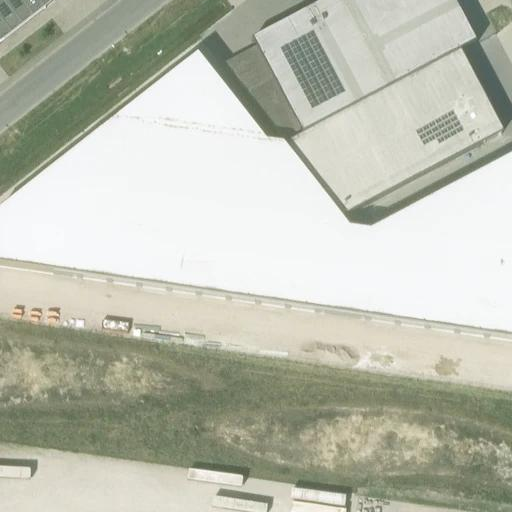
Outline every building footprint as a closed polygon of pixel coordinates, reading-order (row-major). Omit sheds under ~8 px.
[(32,19),(17,0),(4,0),(2,3),(21,28),(32,19)] [(17,0),(32,19),(43,10),(35,0),(17,0)] [(35,0),(43,10),(54,2),(52,0),(35,0)] [(392,90),(343,0),(331,0),(309,12),(359,107),(386,93),(392,90)] [(343,0),(392,90),(476,46),(451,0),(343,0)] [(0,3),(0,23),(10,36),(21,28),(2,3),(0,3)] [(359,107),(309,12),(251,43),(301,138),(359,107)] [(0,23),(0,44),(10,36),(0,23)] [(301,138),(284,147),(342,221),(482,148),(482,147),(500,137),(467,73),(395,111),(386,93),(359,107),(301,138)]
